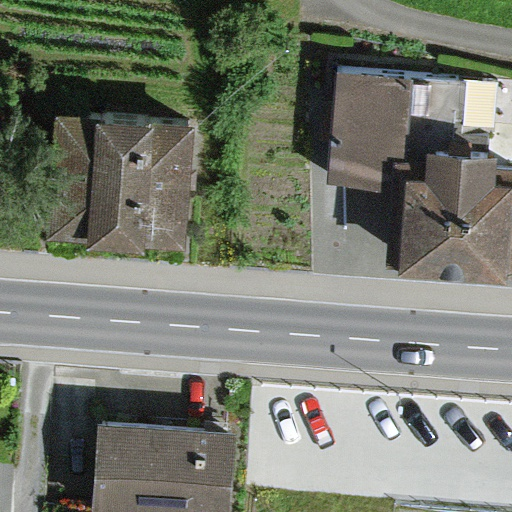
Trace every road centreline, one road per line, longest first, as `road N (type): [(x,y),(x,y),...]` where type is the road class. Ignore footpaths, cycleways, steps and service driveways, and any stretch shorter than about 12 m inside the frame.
road 1 (tertiary): [(0,311),(511,348)]
road 2 (residential): [(352,0),(511,42)]
